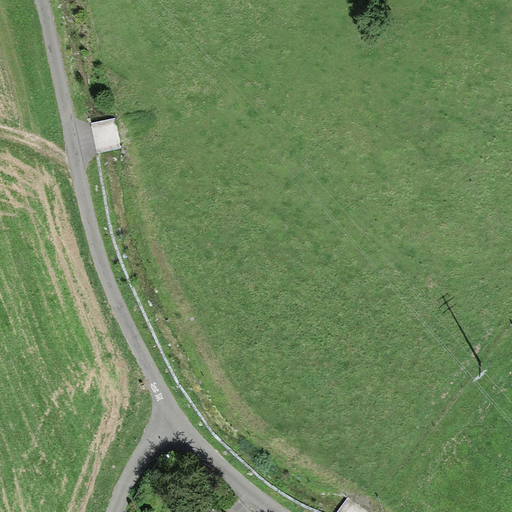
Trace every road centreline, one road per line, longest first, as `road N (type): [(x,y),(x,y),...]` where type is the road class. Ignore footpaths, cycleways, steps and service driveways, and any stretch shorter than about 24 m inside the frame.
road 1 (unclassified): [(163,408),(94,256),(36,0)]
road 2 (residential): [(274,511),(163,408)]
